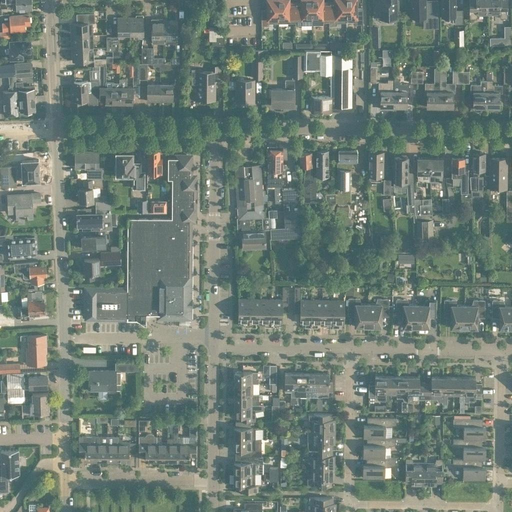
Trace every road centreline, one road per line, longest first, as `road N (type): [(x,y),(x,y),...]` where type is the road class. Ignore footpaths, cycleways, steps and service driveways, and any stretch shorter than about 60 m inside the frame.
road 1 (residential): [(62,436),(56,128)]
road 2 (unclassified): [(511,131),(214,129)]
road 3 (residential): [(214,340),(214,129)]
road 4 (residential): [(346,505),(344,346)]
road 5 (unclassified): [(214,129),(56,128)]
road 6 (residential): [(344,346),(499,349)]
road 7 (residential): [(346,505),(497,507)]
road 8 (residential): [(65,479),(214,479)]
road 9 (residential): [(214,479),(214,340)]
road 10 (residential): [(498,481),(499,349)]
road 11 (residential): [(214,340),(344,346)]
road 12 (residential): [(56,128),(48,0)]
